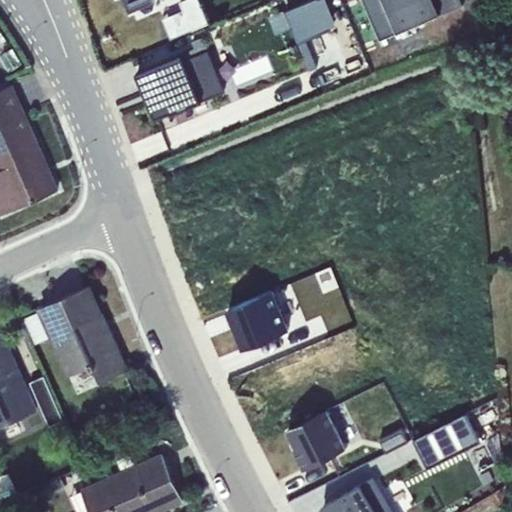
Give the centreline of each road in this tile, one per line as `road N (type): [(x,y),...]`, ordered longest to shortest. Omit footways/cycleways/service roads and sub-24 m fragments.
road 1 (residential): [(119,211),(256,511)]
road 2 (residential): [(34,0),(119,211)]
road 3 (residential): [(119,211),(0,264)]
